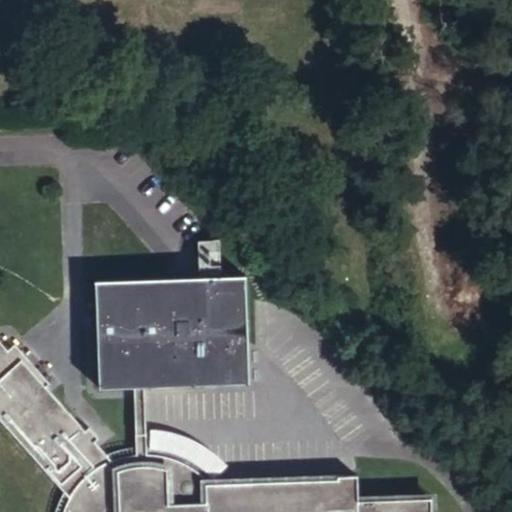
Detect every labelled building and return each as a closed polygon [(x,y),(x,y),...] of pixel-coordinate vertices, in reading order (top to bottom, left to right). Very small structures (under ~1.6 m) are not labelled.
[(146,388),(252,384),(248,276),(99,282),(102,389),(136,388),(146,388)] [(0,420),(73,503),(116,465),(99,446),(103,443),(94,432),(90,435),(51,392),(55,388),(20,348),(13,355),(2,343),(0,344),(0,420)] [(149,456),(146,388),(136,388),(139,456),(149,456)] [(208,511),(208,503),(186,504),(169,504),(150,505),(149,456),(139,456),(135,457),(131,458),(127,459),(123,461),(119,463),(116,465),(73,503),(71,506),(69,511),(68,511),(208,511)] [(339,479),(210,482),(207,479),(202,475),(196,471),(190,467),(184,464),(177,461),(170,459),(163,457),(156,456),(149,456),(150,505),(169,504),(186,504),(208,503),(207,485),(212,485),(339,482),(339,479)] [(212,485),(207,485),(208,503),(208,511),(360,511),(360,504),(359,478),(339,479),(339,482),(212,485)] [(431,511),(431,502),(360,504),(360,511),(431,511)]
